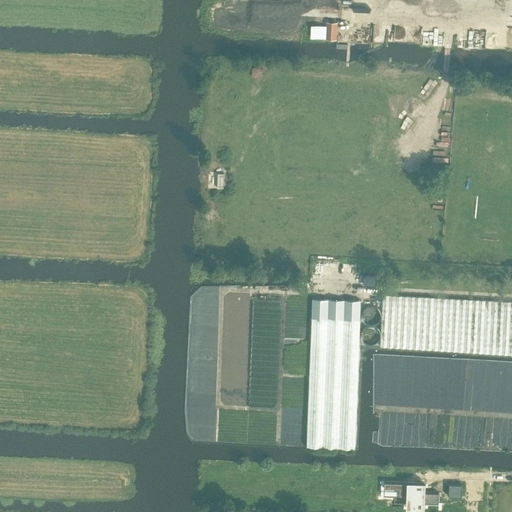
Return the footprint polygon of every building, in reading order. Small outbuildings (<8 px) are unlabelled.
[(325,38),(333,39),(336,39),(337,21),(327,21),(326,21),(326,25),(326,29),(325,38)] [(511,301),(383,295),(380,346),(472,351),(507,354),(511,354),(511,301)] [(355,439),(361,300),(313,298),(307,446),(355,448),(355,439)] [(384,481),(384,487),(399,488),(399,495),(407,495),(407,507),(425,507),(425,502),(439,503),(439,492),(426,492),(426,482),(408,481),(407,482),(384,481)] [(450,484),(449,496),(462,497),(462,484),(450,484)]
